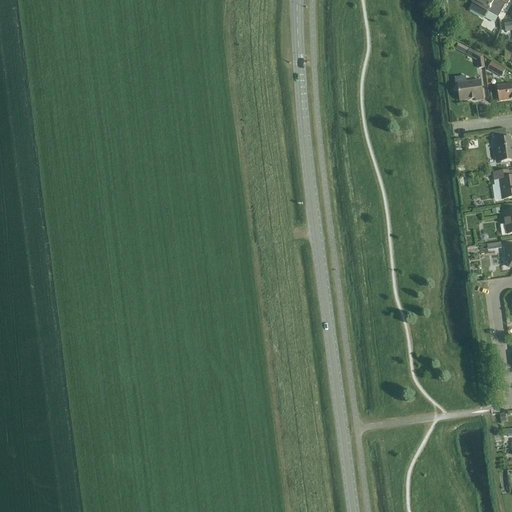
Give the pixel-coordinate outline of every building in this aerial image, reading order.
[(507,7),(510,0),(475,0),(470,10),(485,19),(488,13),(498,18),(505,6),(507,7)] [(456,50),(467,55),(469,50),(459,45),(456,50)] [(470,50),(467,55),(474,59),(477,61),(478,69),(484,68),(483,57),(477,54),(470,50)] [(499,67),(492,63),(487,71),(495,75),(499,67)] [(458,85),(460,102),(476,100),(476,102),(483,101),(481,81),(466,83),(466,79),(464,77),(456,78),(455,80),(456,85),(458,85)] [(511,84),(497,87),(499,102),(511,100),(511,84)] [(501,163),(511,161),(511,146),(511,147),(511,139),(495,141),(496,149),(495,149),(496,158),(501,157),(501,163)] [(511,178),(509,179),(508,172),(493,174),(494,181),(499,181),(502,201),(511,199),(511,178)]
